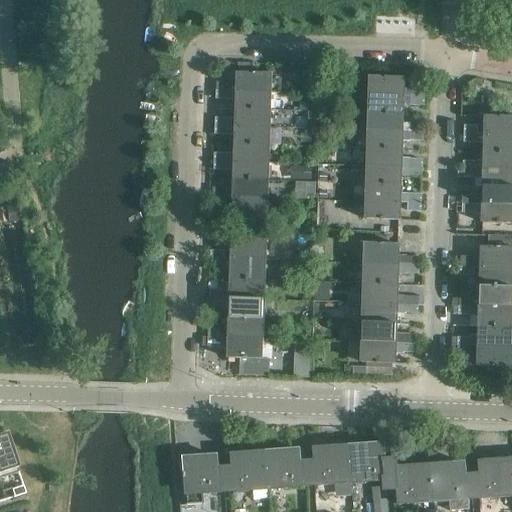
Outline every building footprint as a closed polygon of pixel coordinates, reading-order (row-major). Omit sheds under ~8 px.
[(271,93),(272,75),(257,75),(257,70),(253,70),(253,64),(239,64),(238,84),(217,83),(217,92),(271,93)] [(404,97),(404,79),(371,78),(371,96),(404,97)] [(425,98),(425,90),(412,90),(411,98),(425,98)] [(270,111),(271,93),(217,92),(216,100),(230,100),(238,101),(237,110),(270,111)] [(403,115),(404,97),(371,96),(370,114),(403,115)] [(424,106),(425,98),(411,98),(411,106),(424,106)] [(270,129),(270,111),(237,110),(237,119),(229,119),(216,119),(215,127),(270,129)] [(403,133),(403,115),(370,114),(370,132),(403,133)] [(511,136),(511,118),(486,117),(486,135),(511,136)] [(424,133),(424,125),(411,125),(410,133),(424,133)] [(269,146),(270,129),(215,127),(215,135),(236,136),(236,145),(269,146)] [(478,135),(478,127),(465,127),(465,135),(478,135)] [(410,142),(410,141),(423,141),(424,133),(410,133),(403,133),(370,132),(369,149),(402,150),(402,142),(410,142)] [(478,143),(478,135),(465,135),(464,143),(478,143)] [(511,153),(511,136),(486,135),(485,153),(511,153)] [(269,164),(269,146),(236,145),(236,154),(224,154),(215,154),(214,162),(269,164)] [(410,159),(402,159),(402,150),(369,149),(368,167),(423,169),(423,161),(410,160),(410,159)] [(511,171),(511,153),(485,153),(485,162),(477,161),(477,162),(464,162),(464,170),(511,171)] [(268,182),(269,164),(214,162),(214,170),(235,171),(235,181),(268,182)] [(409,178),(409,177),(422,177),(423,169),(368,167),(368,185),(401,186),(401,177),(409,178)] [(511,189),(511,171),(464,170),(463,178),(476,178),(476,179),(484,179),(484,188),(511,189)] [(268,199),(268,182),(235,181),(235,190),(222,189),(222,190),(213,189),(213,197),(226,198),(234,198),(268,199)] [(409,195),(401,194),(401,186),(368,185),(367,202),(422,204),(422,196),(409,195)] [(511,206),(511,189),(484,188),(484,197),(476,196),(476,197),(463,197),(462,205),(511,206)] [(226,206),(226,198),(213,197),(213,205),(226,206)] [(267,217),(268,199),(234,198),(234,216),(267,217)] [(408,212),(421,212),(422,204),(367,202),(367,220),(400,221),(400,212),(408,212)] [(511,224),(511,206),(462,205),(462,213),(475,214),(483,214),(483,224),(511,224)] [(399,246),(400,234),(378,233),(377,245),(399,246)] [(266,262),(266,241),(233,240),(233,251),(225,250),(225,252),(212,252),(211,260),(266,262)] [(399,246),(377,245),(366,245),(365,265),(420,266),(420,258),(407,258),(407,257),(399,257),(399,246)] [(511,269),(511,249),(482,248),(482,258),(474,258),(474,260),(461,260),(461,268),(511,269)] [(265,281),(266,262),(211,260),(211,268),(224,268),(232,270),(232,280),(265,281)] [(406,275),(406,274),(419,274),(420,266),(365,265),(365,284),(398,285),(398,275),(406,275)] [(511,289),(511,269),(461,268),(461,276),(473,276),(473,277),(482,277),(481,288),(511,289)] [(264,301),(265,281),(232,280),(231,290),(223,291),(210,291),(210,299),(264,301)] [(398,296),(398,285),(365,284),(364,304),(418,306),(419,298),(406,297),(398,296)] [(511,308),(511,289),(481,288),(481,299),(473,298),(473,299),(460,299),(459,307),(511,308)] [(263,321),(264,301),(210,299),(210,307),(223,308),(231,309),(230,320),(263,321)] [(397,325),(397,314),(405,315),(405,313),(418,314),(418,306),(364,304),(364,324),(397,325)] [(511,328),(511,308),(459,307),(459,315),(472,316),(472,317),(480,318),(480,328),(511,328)] [(263,341),(263,321),(230,320),(230,330),(222,331),(209,331),(209,339),(263,341)] [(396,335),(397,325),(364,324),(363,344),(417,345),(417,337),(404,337),(405,336),(396,335)] [(511,348),(511,328),(480,328),(480,337),(471,337),(471,339),(458,339),(458,347),(471,347),(479,347),(511,348)] [(262,361),(263,341),(209,339),(208,347),(222,347),(229,350),(229,360),(262,361)] [(297,341),(295,375),(311,376),(313,341),(297,341)] [(395,365),(396,354),(404,354),(404,353),(417,353),(417,345),(363,344),(362,364),(395,365)] [(471,355),(471,347),(458,347),(458,355),(471,355)] [(511,368),(511,362),(511,348),(479,347),(479,367),(511,368)] [(6,435),(0,436),(0,479),(18,473),(6,435)] [(393,490),(391,460),(385,460),(383,446),(349,448),(351,480),(367,479),(367,483),(385,482),(386,490),(387,490),(390,490),(393,490)] [(351,480),(349,448),(314,451),(315,463),(308,463),(310,486),(314,486),(316,486),(316,487),(335,485),(335,481),(351,480)] [(310,486),(308,463),(302,464),(301,451),(266,454),(268,486),(284,485),(285,489),(303,487),(308,486),(310,486)] [(268,486),(266,454),(232,457),(232,469),(226,469),(228,492),(231,492),(234,492),(253,491),(253,487),(268,486)] [(228,492),(226,469),(219,470),(219,457),(183,460),(186,492),(202,491),(202,495),(221,493),(221,492),(225,492),(228,492)] [(434,499),(431,467),(398,469),(397,459),(391,460),(393,490),(394,490),(398,490),(399,505),(418,504),(418,500),(434,499)] [(511,493),(511,461),(479,463),(480,476),(473,476),(475,499),(480,499),(482,499),(501,498),(500,494),(511,493)] [(475,499),(473,476),(467,477),(466,464),(431,467),(434,499),(450,498),(450,502),(469,500),(469,499),(473,499),(475,499)] [(351,484),(337,485),(338,496),(352,495),(351,484)] [(25,494),(23,486),(11,490),(14,498),(25,494)] [(384,487),(373,488),(374,511),(388,511),(387,491),(385,491),(384,487)]
